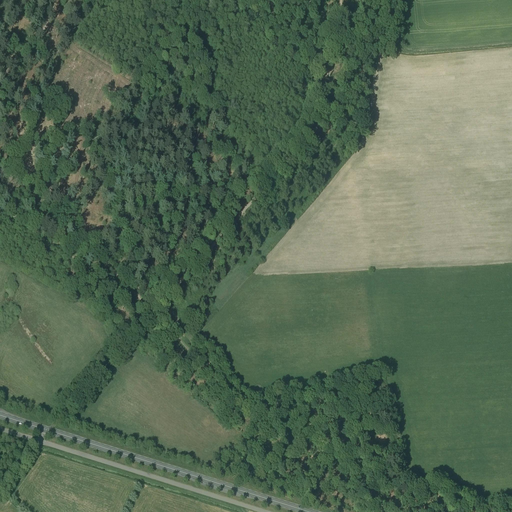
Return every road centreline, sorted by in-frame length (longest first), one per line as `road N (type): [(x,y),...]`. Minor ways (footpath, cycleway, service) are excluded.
road 1 (track): [(151,310),(317,129),(340,0)]
road 2 (unknown): [(193,357),(188,371),(228,412),(361,499),(377,507),(407,497),(480,511)]
road 3 (primary): [(309,511),(0,415)]
road 4 (unclassified): [(264,511),(0,428)]
road 5 (unknown): [(157,304),(72,222),(0,200)]
road 6 (track): [(0,212),(76,236),(151,310)]
road 7 (track): [(45,429),(151,310)]
